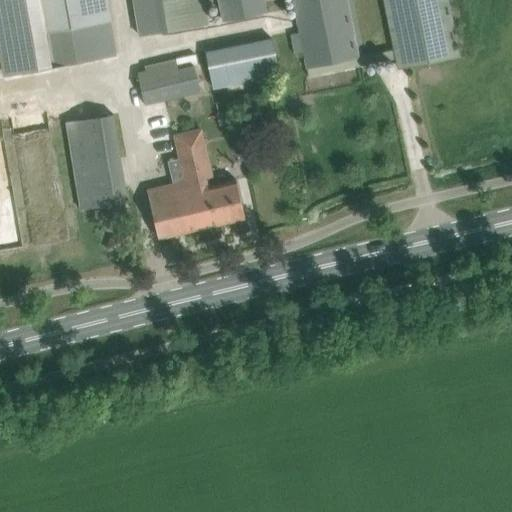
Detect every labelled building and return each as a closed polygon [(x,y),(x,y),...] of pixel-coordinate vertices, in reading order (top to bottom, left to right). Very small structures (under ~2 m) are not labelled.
[(0,0),(0,42),(5,74),(116,55),(105,0),(0,0)] [(204,0),(137,0),(144,35),(208,24),(204,0)] [(219,0),(224,22),(267,13),(264,0),(219,0)] [(304,52),(308,76),(396,58),(398,66),(459,54),(448,0),(384,0),(394,49),(359,56),(347,0),(292,0),(299,31),(291,33),(295,54),(304,52)] [(206,52),(213,87),(280,74),(273,38),(206,52)] [(138,71),(145,103),(200,90),(192,59),(138,71)] [(129,202),(111,100),(63,108),(81,210),(129,202)] [(147,189),(154,218),(158,238),(245,217),(236,178),(208,185),(205,172),(211,170),(199,119),(168,126),(176,162),(184,160),(189,179),(147,189)] [(110,236),(107,248),(120,252),(123,240),(110,236)]
